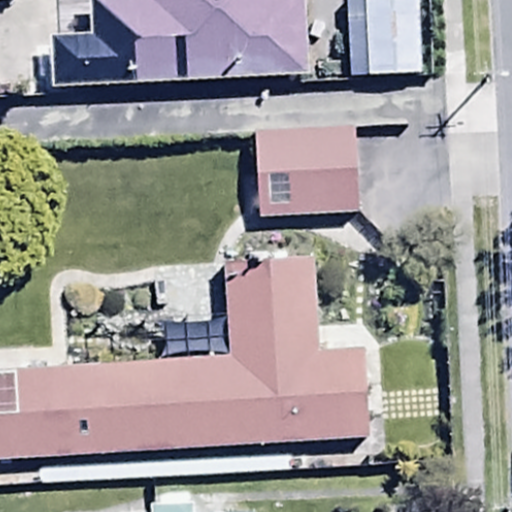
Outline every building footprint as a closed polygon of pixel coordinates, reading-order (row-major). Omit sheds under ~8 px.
[(90,0),(93,51),(54,53),(56,89),(302,76),(298,0),(90,0)] [(421,0),(360,0),(361,37),(422,36),(421,0)] [(254,89),(254,179),(354,179),(354,89),(254,89)] [(0,372),(0,459),(373,439),(369,355),(316,358),(311,257),(217,262),(222,361),(0,372)] [(261,511),(261,486),(69,490),(69,511),(261,511)]
